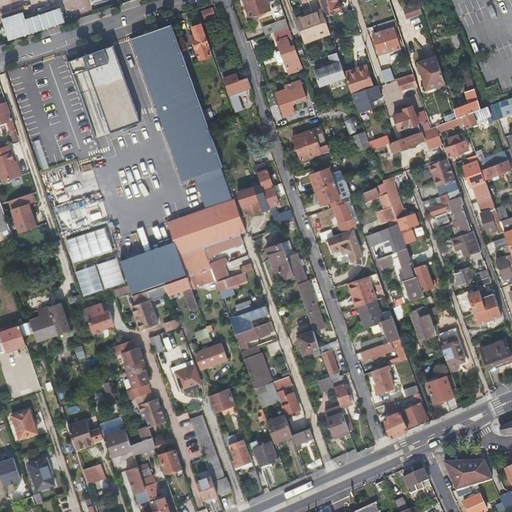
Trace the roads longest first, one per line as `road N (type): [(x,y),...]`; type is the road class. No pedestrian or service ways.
road 1 (residential): [(0,59),(174,0)]
road 2 (primary): [(420,442),(265,511)]
